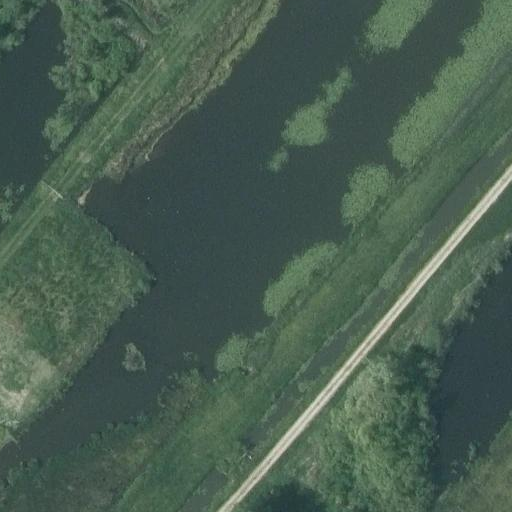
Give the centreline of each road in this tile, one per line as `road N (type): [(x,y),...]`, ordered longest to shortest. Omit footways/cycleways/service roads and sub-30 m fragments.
road 1 (track): [(511,171),(223,511)]
road 2 (track): [(317,511),(206,441)]
